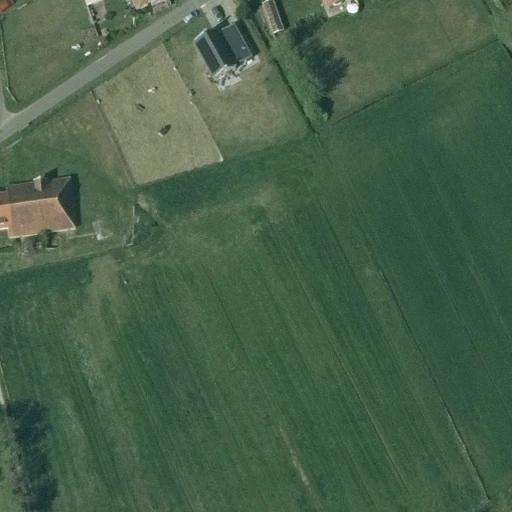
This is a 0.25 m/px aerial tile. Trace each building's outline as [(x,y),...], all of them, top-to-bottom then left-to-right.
[(135,13),(167,2),(166,0),(124,0),(126,4),(132,2),(135,13)] [(323,0),(328,9),(351,0),(323,0)] [(283,34),(272,3),(261,7),(272,38),(283,34)] [(214,34),(193,46),(213,84),(235,72),(232,67),(236,64),(239,68),(251,62),(233,28),(221,35),(224,41),(219,43),(214,34)] [(6,199),(0,199),(0,232),(7,232),(8,241),(22,239),(22,240),(31,239),(31,237),(66,233),(67,235),(77,233),(74,212),(78,211),(77,206),(73,206),(70,182),(5,190),(6,199)]
